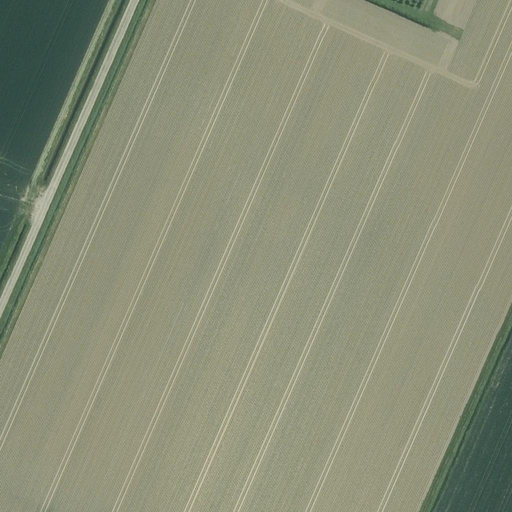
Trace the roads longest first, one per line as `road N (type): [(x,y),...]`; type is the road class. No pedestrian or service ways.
road 1 (unclassified): [(0,310),(135,0)]
road 2 (track): [(511,309),(423,511)]
